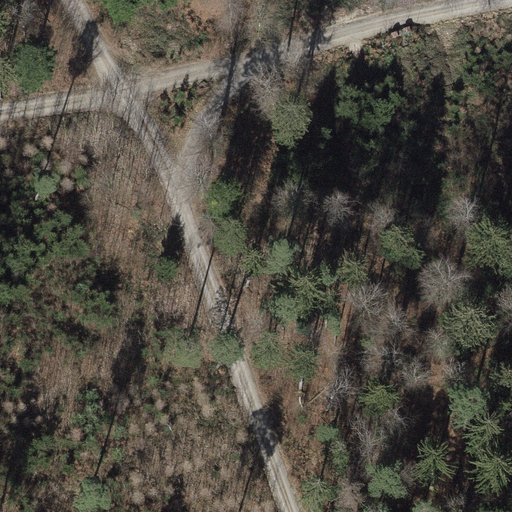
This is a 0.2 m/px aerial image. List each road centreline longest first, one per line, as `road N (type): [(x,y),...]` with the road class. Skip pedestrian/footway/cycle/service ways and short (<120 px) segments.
road 1 (track): [(286,511),(176,191),(71,0)]
road 2 (track): [(0,112),(120,91),(491,0)]
road 3 (track): [(176,191),(207,115),(265,52)]
